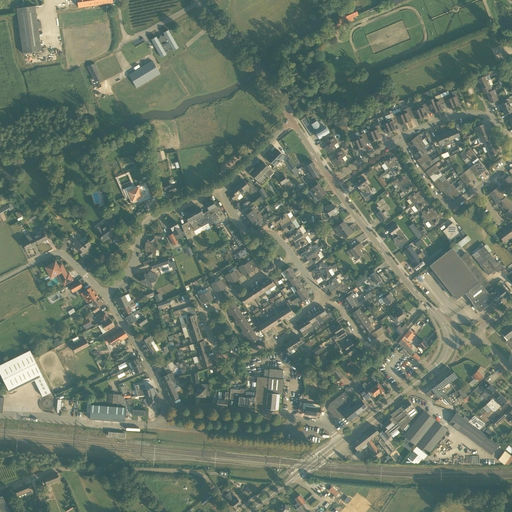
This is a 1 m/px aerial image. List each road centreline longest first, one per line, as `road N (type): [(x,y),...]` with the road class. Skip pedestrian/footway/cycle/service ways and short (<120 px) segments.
road 1 (residential): [(322,301),(270,346),(231,356),(214,349),(206,312),(292,256)]
road 2 (unclassified): [(0,491),(55,470),(187,471),(206,478),(231,511)]
road 3 (tertiary): [(448,342),(440,320),(332,180)]
road 4 (residential): [(105,294),(129,272),(144,222),(219,188)]
road 5 (residential): [(399,138),(443,204),(457,203),(511,156)]
road 6 (residential): [(297,421),(264,434),(162,426),(163,406)]
road 7 (tertiary): [(339,442),(440,363),(448,342)]
road 8 (tertiary): [(290,120),(200,2)]
road 9 (residential): [(163,406),(297,421)]
road 10 (residential): [(163,406),(105,294)]
road 11 (residential): [(399,138),(476,113),(511,140)]
road 12 (residential): [(200,2),(132,40),(121,32),(116,0)]
